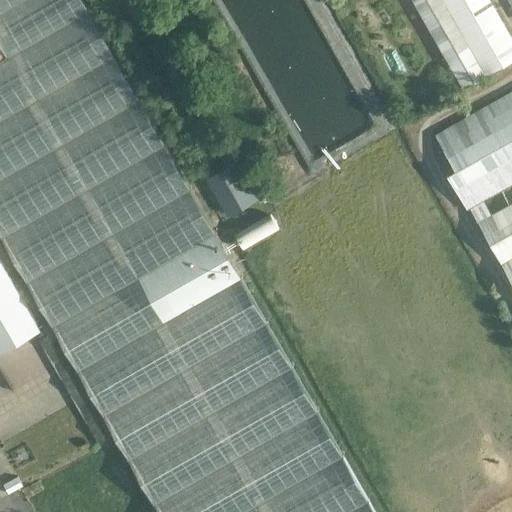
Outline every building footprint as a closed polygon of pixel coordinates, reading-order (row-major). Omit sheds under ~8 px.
[(0,58),(0,234),(51,325),(53,324),(127,450),(144,479),(162,511),(376,511),(357,477),(354,479),(289,363),(271,333),(225,251),(215,233),(83,0),(0,0),(0,46),(5,56),(0,58)] [(124,0),(135,18),(155,6),(150,0),(124,0)] [(412,0),(457,77),(463,87),(511,58),(511,39),(502,23),(489,0),(412,0)] [(511,90),(435,134),(454,168),(446,173),(467,209),(511,284),(511,90)] [(228,214),(256,198),(236,163),(208,179),(228,214)] [(237,229),(245,244),(281,225),(274,211),(237,229)] [(0,351),(40,329),(0,258),(0,351)]
